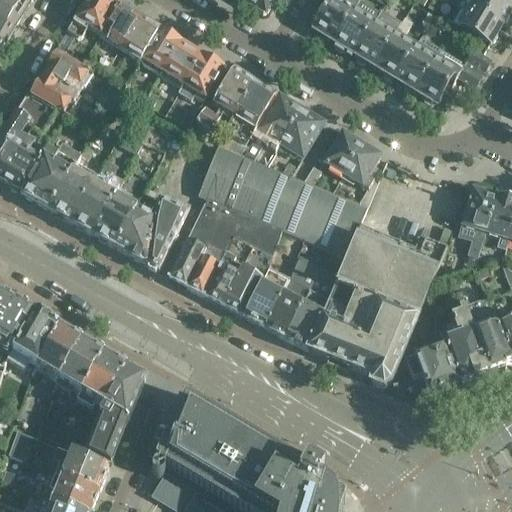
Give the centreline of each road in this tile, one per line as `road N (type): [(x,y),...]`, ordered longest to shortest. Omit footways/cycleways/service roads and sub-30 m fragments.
road 1 (secondary): [(452,472),(231,370)]
road 2 (residential): [(486,150),(421,144),(269,60)]
road 3 (secondary): [(231,370),(398,487),(412,507)]
road 4 (secondary): [(181,341),(0,242)]
road 5 (residential): [(118,511),(181,341)]
